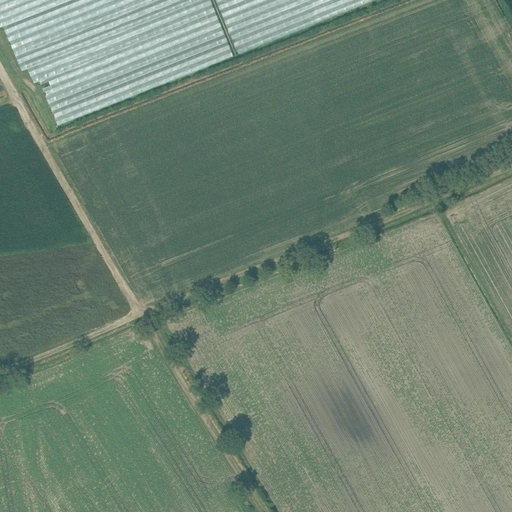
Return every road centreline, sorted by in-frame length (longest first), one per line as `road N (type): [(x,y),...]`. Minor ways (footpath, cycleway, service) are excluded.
road 1 (track): [(511,166),(137,312)]
road 2 (track): [(137,312),(0,84)]
road 3 (unknown): [(253,511),(137,312)]
road 4 (track): [(137,312),(0,369)]
